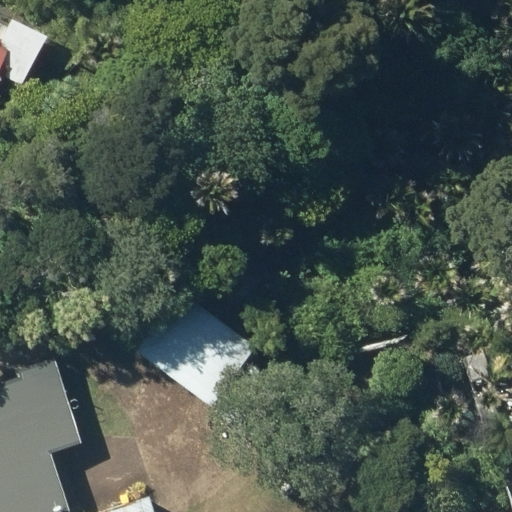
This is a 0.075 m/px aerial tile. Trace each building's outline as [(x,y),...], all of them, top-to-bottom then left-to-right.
[(27,29),(2,78),(39,98),(65,51),(27,29)] [(122,343),(203,402),(247,344),(166,283),(122,343)] [(74,437),(47,354),(11,365),(13,374),(0,377),(0,511),(63,511),(43,447),(74,437)] [(205,415),(253,452),(274,424),(227,388),(205,415)] [(273,489),(287,497),(293,486),(279,479),(273,489)] [(144,511),(137,491),(77,511),(144,511)]
